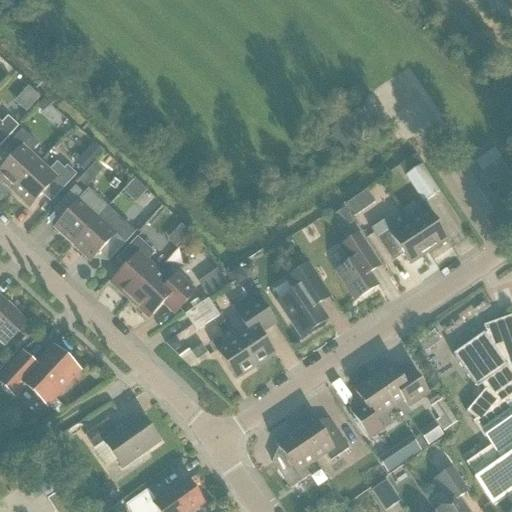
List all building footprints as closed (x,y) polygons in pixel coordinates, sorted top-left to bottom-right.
[(357,111),(331,132),(346,150),(372,128),(357,111)] [(0,126),(0,125),(0,146),(18,127),(8,118),(0,126)] [(0,181),(12,193),(40,163),(30,154),(38,146),(22,130),(5,148),(14,156),(0,171),(0,181)] [(507,215),(511,211),(511,173),(502,160),(479,176),(498,203),(496,204),(499,208),(501,206),(507,215)] [(40,163),(12,193),(29,208),(48,188),(57,196),(76,175),(67,167),(64,170),(57,163),(49,171),(40,163)] [(439,193),(422,166),(405,177),(422,204),(439,193)] [(54,229),(72,245),(97,219),(106,209),(88,192),(84,196),(75,187),(54,210),(63,219),(54,229)] [(355,199),(347,205),(355,217),(363,211),(355,199)] [(344,210),(335,217),(344,230),(353,223),(344,210)] [(409,223),(429,253),(448,241),(428,210),(409,223)] [(429,253),(409,223),(398,229),(391,218),(371,231),(392,263),(403,256),(410,266),(429,253)] [(97,219),(72,245),(90,262),(99,253),(108,262),(125,244),(97,219)] [(355,302),(378,287),(364,265),(374,258),(359,235),(340,248),(350,263),(335,273),(355,302)] [(129,301),(157,272),(147,262),(154,254),(137,238),(116,260),(125,268),(111,284),(129,301)] [(301,338),(327,320),(312,297),(325,288),(310,265),(290,278),(297,290),(277,303),(301,338)] [(157,272),(129,301),(149,319),(163,304),(175,315),(196,293),(177,275),(169,283),(157,272)] [(236,339),(256,368),(275,355),(262,335),(277,325),(256,292),(231,309),(246,332),(236,339)] [(0,344),(4,348),(26,324),(0,299),(0,344)] [(185,315),(196,332),(219,317),(208,300),(185,315)] [(492,506),(511,491),(511,316),(483,327),(486,335),(484,336),(483,335),(453,356),(476,390),(482,385),(485,390),(466,413),(476,421),(474,423),(491,448),(467,464),(477,478),(474,480),(492,506)] [(439,342),(432,332),(417,343),(424,353),(439,342)] [(256,368),(236,339),(224,347),(219,338),(211,343),(236,381),(256,368)] [(202,346),(191,353),(198,364),(209,357),(202,346)] [(78,372),(53,349),(35,367),(22,355),(0,378),(0,382),(14,396),(24,384),(47,406),(78,372)] [(392,365),(373,378),(394,409),(404,402),(409,409),(429,395),(411,367),(399,375),(392,365)] [(376,421),(394,409),(373,378),(354,391),(361,401),(349,410),(369,440),(382,431),(376,421)] [(444,431),(459,421),(444,398),(429,408),(444,431)] [(122,470),(160,443),(140,416),(117,433),(107,420),(85,436),(94,450),(103,443),(122,470)] [(313,419),(294,432),(315,462),(326,455),(330,462),(349,449),(330,422),(320,429),(313,419)] [(305,470),(315,462),(294,432),(275,445),(282,455),(272,462),(291,489),(310,476),(305,470)] [(467,511),(459,499),(467,493),(451,469),(435,481),(449,503),(436,511),(435,511),(467,511)] [(55,482),(46,471),(29,483),(37,495),(55,482)] [(193,511),(204,505),(186,481),(156,502),(148,490),(126,506),(129,511),(193,511)] [(396,502),(384,484),(372,492),(384,509),(396,502)] [(86,511),(71,486),(49,499),(57,511),(86,511)]
